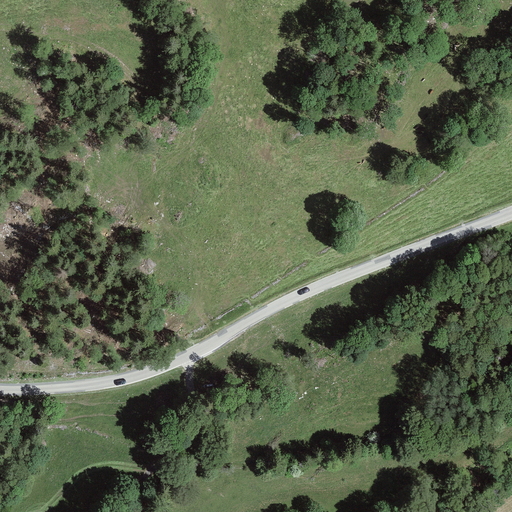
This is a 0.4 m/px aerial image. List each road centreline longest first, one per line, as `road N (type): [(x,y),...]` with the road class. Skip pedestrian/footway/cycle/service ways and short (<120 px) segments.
road 1 (tertiary): [(511,212),(299,295),(168,364),(96,383),(0,388)]
road 2 (track): [(133,511),(143,478),(195,427),(187,355)]
